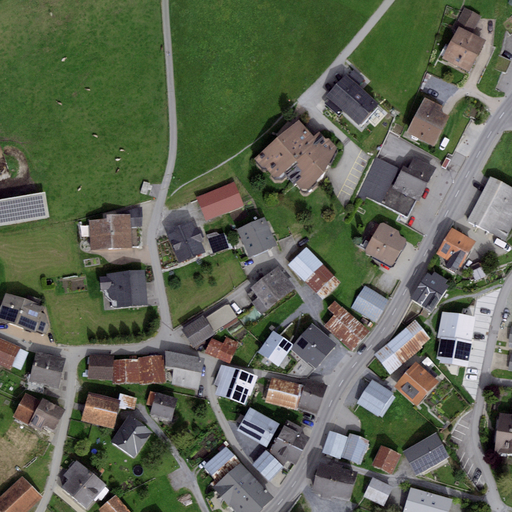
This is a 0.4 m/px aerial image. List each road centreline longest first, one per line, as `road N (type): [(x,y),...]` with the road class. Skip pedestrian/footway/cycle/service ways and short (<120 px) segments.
road 1 (secondary): [(501,115),(356,362)]
road 2 (residential): [(164,339),(275,261),(318,325),(356,362)]
road 3 (residential): [(74,351),(72,389),(39,511)]
road 4 (residential): [(280,500),(240,455),(213,402),(215,360)]
road 5 (secondary): [(340,383),(280,500)]
road 6 (residential): [(215,360),(340,383)]
road 7 (residential): [(207,511),(186,468),(147,417),(136,414)]
